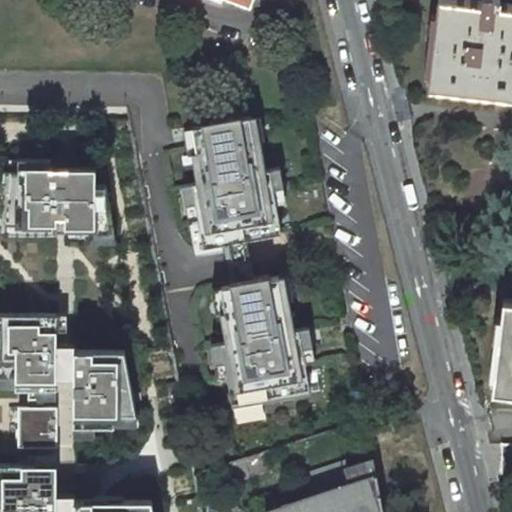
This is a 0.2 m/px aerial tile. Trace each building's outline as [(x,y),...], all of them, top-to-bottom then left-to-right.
[(427,86),(511,96),(511,3),(499,2),(499,0),(481,0),(480,0),(437,0),(434,30),(436,30),(433,55),(431,54),(427,86)] [(240,115),(201,122),(202,125),(193,126),(196,144),(190,145),(193,160),(197,182),(182,185),(186,205),(195,203),(199,223),(203,246),(222,243),(228,242),(235,281),(230,282),(230,285),(221,286),(226,310),(220,311),(221,320),(225,341),(211,344),(214,363),(224,361),(232,406),(310,392),(302,348),(312,346),(308,326),(294,329),(288,299),(283,300),(278,276),(269,278),(269,274),(253,277),(246,239),(281,232),(273,188),(283,186),(279,167),(265,170),(256,120),(251,121),(250,116),(241,118),(240,115)] [(23,233),(58,233),(58,232),(58,223),(58,217),(66,217),(66,223),(66,231),(66,241),(94,241),(94,231),(116,232),(107,185),(97,185),(97,168),(80,168),(52,168),(52,158),(20,158),(20,170),(6,170),(0,221),(0,225),(23,226),(23,233)] [(80,159),(52,158),(52,168),(80,168),(80,159)] [(222,243),(230,282),(235,281),(228,242),(222,243)] [(492,389),(511,391),(511,298),(503,297),(498,332),(501,332),(498,357),(495,357),(492,389)] [(38,389),(38,398),(43,398),(56,398),(56,382),(74,382),(74,424),(114,425),(114,413),(136,413),(124,350),(76,350),(75,345),(57,345),(57,314),(0,313),(0,376),(16,377),(16,389),(28,389),(38,389)] [(38,398),(38,389),(28,389),(28,406),(43,407),(43,398),(38,398)] [(28,406),(18,406),(17,447),(28,447),(42,447),(56,447),(57,407),(43,407),(28,406)] [(511,442),(499,443),(500,474),(511,473),(511,442)] [(28,464),(35,464),(35,455),(42,455),(42,447),(28,447),(28,464)] [(0,511),(152,511),(150,500),(74,500),(74,495),(55,495),(55,455),(42,455),(35,455),(35,464),(28,464),(0,463),(0,511)] [(302,500),(266,511),(383,511),(374,458),(345,467),(343,462),(295,479),(302,500)]
